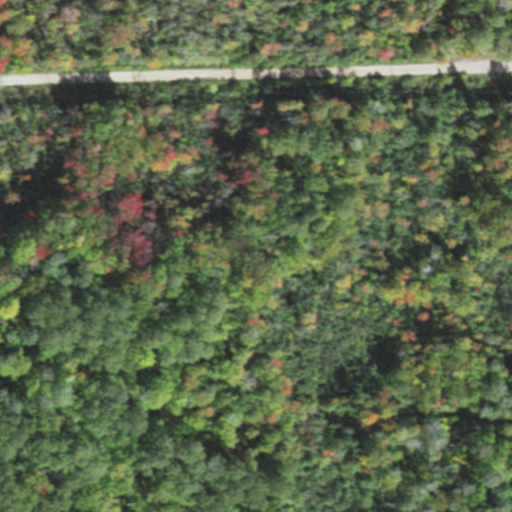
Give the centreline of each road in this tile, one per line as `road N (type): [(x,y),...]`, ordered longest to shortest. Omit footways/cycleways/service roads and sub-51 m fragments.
road 1 (residential): [(0,62),(220,71),(511,66)]
road 2 (residential): [(220,71),(227,428)]
